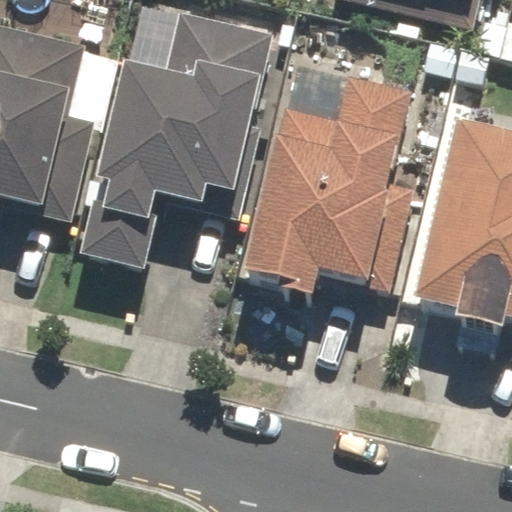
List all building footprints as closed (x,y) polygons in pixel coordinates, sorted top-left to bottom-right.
[(330,0),(328,10),(484,45),(494,0),(330,0)] [(126,13),(66,273),(139,290),(156,220),(224,235),(269,45),(126,13)] [(0,247),(58,261),(106,62),(0,36),(0,247)] [(262,157),(228,303),(298,319),(304,296),(385,315),(411,202),(387,196),(408,104),(295,78),(276,160),(262,157)] [(511,151),(442,135),(399,321),(441,331),(438,344),(488,355),(491,343),(511,347),(511,151)]
